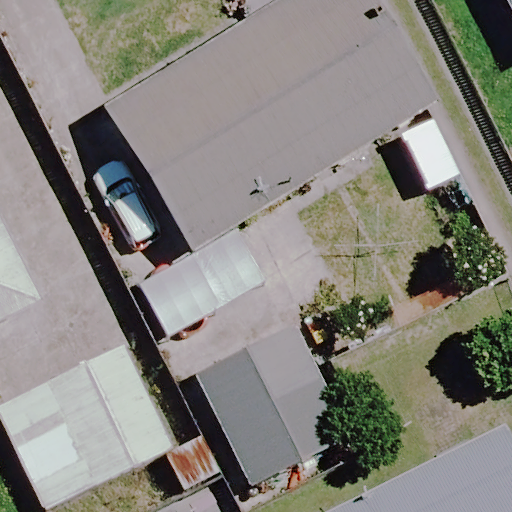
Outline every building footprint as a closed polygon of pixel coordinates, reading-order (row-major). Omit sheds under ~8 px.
[(511,0),(502,0),(511,20),(511,0)] [(385,153),(300,10),(106,126),(191,269),(385,153)] [(0,337),(30,323),(0,260),(0,337)] [(343,454),(296,351),(202,393),(249,496),(343,454)] [(70,511),(172,466),(121,354),(0,409),(0,435),(34,511),(70,511)] [(511,511),(511,462),(506,448),(365,511),(511,511)]
